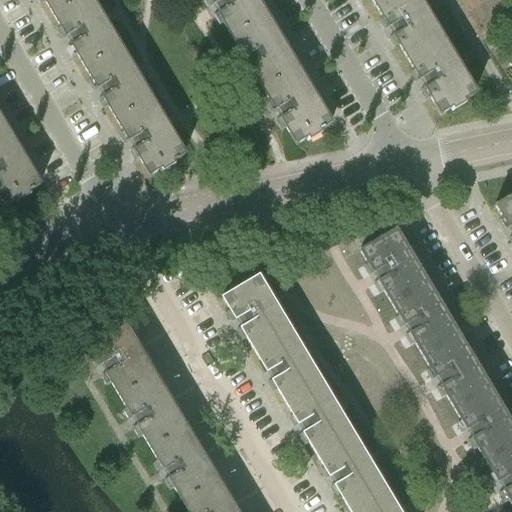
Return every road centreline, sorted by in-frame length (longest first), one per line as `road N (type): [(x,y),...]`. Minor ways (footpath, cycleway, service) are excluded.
road 1 (residential): [(287,511),(108,218)]
road 2 (residential): [(108,218),(404,161)]
road 3 (residential): [(108,218),(0,33)]
road 4 (residential): [(511,342),(404,161)]
road 5 (residential): [(404,161),(306,0)]
